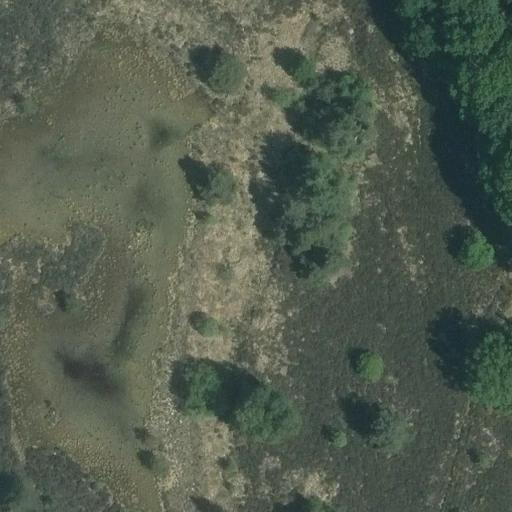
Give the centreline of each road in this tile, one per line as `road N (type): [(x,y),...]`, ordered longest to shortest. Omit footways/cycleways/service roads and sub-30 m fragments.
road 1 (track): [(445,511),(483,335),(511,301)]
road 2 (unclassified): [(511,214),(454,0)]
